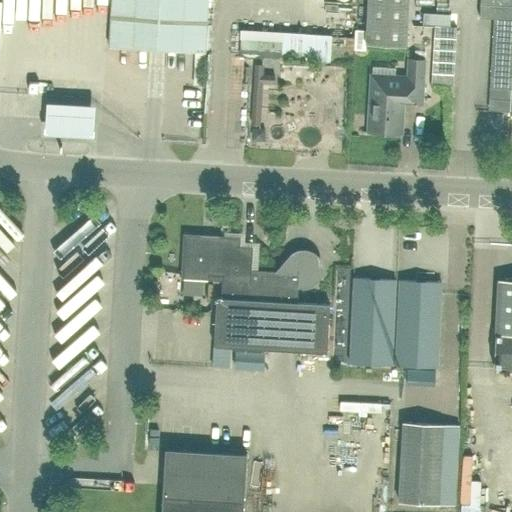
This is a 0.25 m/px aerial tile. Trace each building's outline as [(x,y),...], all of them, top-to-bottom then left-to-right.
[(111,0),(109,47),(205,52),(207,0),(111,0)] [(367,0),(365,44),(406,46),(408,0),(367,0)] [(511,4),(480,3),(479,17),(493,18),(511,18),(511,4)] [(417,11),(418,32),(443,31),(443,21),(439,21),(438,11),(417,11)] [(511,18),(493,18),(493,29),(511,30),(511,18)] [(282,50),(331,51),(332,26),(241,24),(241,31),(283,32),(282,50)] [(511,30),(493,29),(492,41),(511,41),(511,30)] [(511,41),(492,41),(491,52),(511,53),(511,41)] [(511,53),(491,52),(491,64),(511,64),(511,53)] [(372,75),(371,92),(369,132),(400,133),(402,102),(422,103),(424,59),(408,58),(407,77),(372,75)] [(453,63),(441,62),(440,83),(452,84),(453,63)] [(511,64),(491,64),(490,75),(511,76),(511,71),(511,64)] [(490,75),(489,87),(511,88),(511,76),(490,75)] [(489,87),(489,98),(510,99),(511,88),(489,87)] [(45,98),(43,132),(94,134),(95,100),(45,98)] [(489,98),(488,110),(510,111),(510,99),(489,98)] [(70,229),(89,209),(79,200),(60,219),(70,229)] [(0,236),(12,250),(20,243),(0,220),(0,236)] [(104,222),(58,252),(69,268),(115,238),(104,222)] [(225,275),(225,280),(222,280),(221,298),(217,298),(214,346),(327,352),(330,304),(297,302),(298,284),(302,285),(307,285),(311,283),(315,281),(318,277),(320,273),(320,269),(320,264),(319,260),(316,257),(313,254),(309,252),(304,251),(300,251),(296,253),(292,255),(289,259),(287,263),(286,267),(286,271),(286,273),(251,271),(252,247),(239,246),(240,237),(185,234),(183,278),(208,279),(208,274),(225,275)] [(99,266),(57,300),(69,315),(111,280),(99,266)] [(395,279),(354,277),(349,362),(391,364),(395,279)] [(511,279),(498,279),(493,366),(511,367),(511,279)] [(441,282),(399,280),(395,364),(437,367),(441,282)] [(0,289),(0,307),(3,311),(12,304),(0,289)] [(0,311),(0,333),(3,338),(14,329),(0,311)] [(77,355),(60,370),(70,381),(87,366),(77,355)] [(451,509),(456,413),(343,407),(341,455),(381,457),(378,505),(451,509)] [(242,511),(246,453),(165,448),(161,511),(242,511)] [(464,499),(464,511),(488,511),(488,498),(464,499)]
